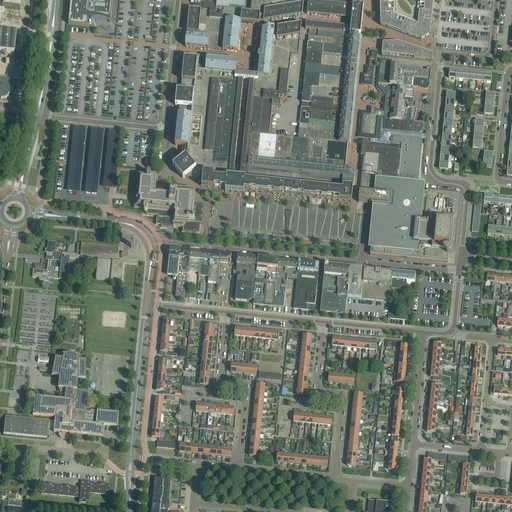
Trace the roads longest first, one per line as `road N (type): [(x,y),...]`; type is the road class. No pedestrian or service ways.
road 1 (residential): [(460,272),(152,241)]
road 2 (residential): [(463,241),(466,185),(439,179),(431,168),(440,66),(448,54),(491,50),(497,0)]
road 3 (residential): [(334,478),(343,395),(317,392),(323,322)]
road 4 (residential): [(237,468),(244,385),(220,382),(226,312)]
road 5 (tertiary): [(130,458),(145,304)]
road 6 (residential): [(32,0),(20,123),(28,136)]
road 7 (unclassified): [(165,118),(155,128),(40,116)]
